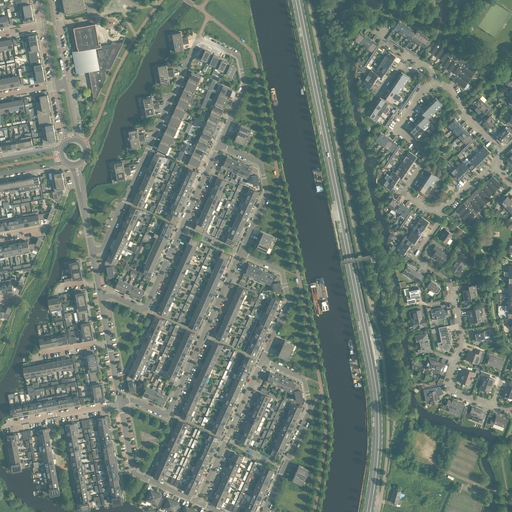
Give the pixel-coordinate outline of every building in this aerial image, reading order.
[(87,10),(86,10),(83,0),(62,0),(65,14),(87,10)] [(19,17),(22,17),(33,15),(32,9),(21,11),(18,12),(19,17)] [(31,20),(34,20),(33,15),(22,17),(23,24),(32,22),(31,20)] [(399,21),(393,29),(398,32),(403,24),(399,21)] [(105,79),(103,68),(111,67),(110,69),(119,51),(125,38),(123,43),(117,44),(113,42),(111,45),(101,47),(101,43),(98,44),(94,24),(95,24),(74,28),(77,48),(78,48),(78,51),(72,52),(73,52),(77,73),(76,73),(89,71),(94,99),(96,99),(103,84),(105,79)] [(402,35),(407,26),(403,24),(398,32),(402,35)] [(407,26),(402,35),(406,38),(412,29),(407,26)] [(411,41),(412,39),(411,39),(416,32),(412,29),(406,38),(411,41)] [(417,30),(416,32),(411,39),(412,39),(416,42),(421,33),(417,30)] [(188,37),(182,38),(181,32),(172,34),(174,43),(188,40),(188,37)] [(360,32),(354,40),(359,43),(364,35),(360,32)] [(34,35),(34,33),(26,35),(27,42),(37,40),(36,35),(34,35)] [(421,33),(416,42),(420,44),(426,36),(421,33)] [(364,35),(359,43),(363,46),(369,38),(364,35)] [(424,47),(430,39),(426,36),(420,44),(424,47)] [(369,38),(363,46),(367,49),(373,41),(369,38)] [(183,44),(189,43),(188,40),(174,43),(175,52),(184,50),(183,44)] [(372,52),(377,44),(373,41),(367,49),(372,52)] [(434,42),(428,51),(433,54),(439,45),(434,42)] [(37,51),(39,50),(38,45),(28,47),(29,54),(37,52),(37,51)] [(438,58),(444,49),(439,45),(433,54),(438,58)] [(202,48),(198,57),(196,56),(194,59),(202,62),(203,60),(207,61),(211,53),(211,52),(202,48)] [(447,56),(450,52),(444,49),(438,58),(443,61),(447,56)] [(397,57),(389,51),(386,55),(394,61),(397,57)] [(37,52),(29,54),(31,65),(39,63),(37,52)] [(206,62),(215,66),(215,67),(219,58),(220,57),(211,53),(207,61),(206,62)] [(383,60),(391,65),(394,61),(386,55),(383,60)] [(443,61),(441,65),(446,68),(452,59),(447,56),(443,61)] [(228,62),(219,58),(215,67),(215,66),(214,68),(223,71),(223,72),(227,63),(228,62)] [(451,72),(457,62),(452,59),(446,68),(451,72)] [(391,65),(383,60),(380,64),(388,69),(391,65)] [(456,75),(462,66),(457,62),(451,72),(456,75)] [(478,68),(468,62),(465,67),(474,73),(478,68)] [(223,73),(232,77),(236,67),(227,63),(223,72),(223,71),(223,73)] [(377,68),(386,74),(388,69),(380,64),(377,68)] [(173,69),(167,70),(166,65),(157,66),(159,75),(174,72),(173,69)] [(462,72),(471,78),(474,73),(465,67),(462,72)] [(379,76),(383,78),(386,74),(377,68),(374,72),(379,76)] [(374,72),(371,70),(368,74),(376,80),(379,76),(374,72)] [(161,84),(169,83),(168,77),(174,76),(174,72),(159,75),(161,84)] [(201,76),(192,72),(188,81),(197,85),(201,76)] [(410,77),(401,72),(398,76),(407,82),(410,77)] [(458,77),(467,83),(471,78),(462,72),(458,77)] [(376,80),(368,74),(365,79),(374,84),(376,80)] [(42,80),(45,80),(44,75),(33,77),(35,84),(43,82),(42,80)] [(407,82),(398,76),(395,80),(404,86),(407,82)] [(455,82),(464,89),(467,83),(458,77),(455,82)] [(367,89),(368,87),(371,89),(374,84),(365,79),(363,82),(359,79),(357,82),(367,89)] [(404,86),(395,80),(393,85),(401,90),(404,86)] [(184,89),(193,94),(197,85),(188,81),(184,89)] [(401,90),(393,85),(390,89),(398,95),(401,90)] [(232,90),(223,86),(219,95),(228,99),(232,90)] [(180,98),(189,102),(193,94),(184,89),(180,98)] [(398,95),(390,89),(387,93),(395,99),(398,95)] [(45,95),(45,93),(34,95),(35,102),(49,100),(48,95),(45,95)] [(384,98),(392,103),(395,99),(387,93),(384,98)] [(228,99),(219,95),(215,103),(224,108),(228,99)] [(478,95),(471,102),(473,104),(471,106),(476,111),(485,102),(478,95)] [(152,97),(143,99),(145,108),(159,105),(159,102),(153,103),(152,97)] [(388,103),(380,97),(377,102),(385,107),(388,103)] [(176,107),(185,111),(189,102),(180,98),(176,107)] [(442,105),(435,98),(432,101),(439,108),(442,105)] [(49,100),(35,102),(37,108),(50,105),(49,100)] [(439,108),(432,101),(428,105),(435,112),(439,108)] [(377,102),(374,106),(382,111),(384,113),(387,108),(385,107),(377,102)] [(481,116),(485,112),(487,114),(490,112),(492,109),(485,102),(476,111),(481,116)] [(224,108),(215,103),(211,112),(220,116),(224,108)] [(48,111),(50,110),(50,105),(37,108),(38,114),(48,112),(48,111)] [(154,109),(160,108),(159,105),(145,108),(146,117),(147,116),(155,115),(154,109)] [(435,112),(428,105),(424,109),(432,116),(435,112)] [(371,110),(379,116),(382,111),(374,106),(371,110)] [(172,116),(181,120),(185,111),(176,107),(172,116)] [(421,112),(423,115),(424,115),(428,119),(432,116),(424,109),(421,112)] [(368,115),(376,120),(379,116),(371,110),(368,115)] [(220,116),(211,112),(207,121),(216,125),(220,116)] [(490,112),(487,114),(485,117),(487,119),(483,123),(488,128),(497,119),(490,112)] [(431,122),(428,119),(424,115),(423,115),(420,119),(427,126),(431,122)] [(168,124),(177,129),(181,120),(172,116),(168,124)] [(427,126),(420,119),(416,122),(424,129),(427,126)] [(454,119),(447,126),(451,130),(458,122),(454,119)] [(216,125),(207,121),(203,130),(212,134),(216,125)] [(424,129),(416,122),(413,126),(420,133),(424,129)] [(455,133),(462,126),(458,122),(451,130),(455,133)] [(51,123),(39,125),(40,127),(43,127),(43,131),(54,129),(53,125),(51,125),(51,123)] [(164,133),(173,137),(177,129),(168,124),(164,133)] [(255,131),(241,125),(239,130),(253,136),(255,131)] [(409,130),(416,137),(420,133),(413,126),(409,130)] [(458,137),(465,130),(462,126),(455,133),(458,137)] [(511,134),(511,133),(511,131),(511,129),(509,126),(508,128),(506,127),(501,131),(508,138),(511,134)] [(137,129),(128,131),(130,140),(145,137),(144,134),(138,135),(137,129)] [(212,134),(203,130),(199,138),(209,143),(212,134)] [(237,135),(250,141),(253,136),(239,130),(237,135)] [(462,140),(469,133),(465,130),(458,137),(462,140)] [(496,136),(498,138),(496,139),(500,143),(503,141),(504,142),(508,138),(501,131),(496,136)] [(380,132),(375,141),(379,144),(385,135),(380,132)] [(160,142),(169,146),(173,137),(164,133),(160,142)] [(466,144),(473,137),(469,133),(462,140),(466,144)] [(43,144),(54,142),(54,140),(56,140),(55,135),(44,137),(42,137),(43,144)] [(234,140),(248,146),(250,141),(237,135),(234,140)] [(383,147),(389,138),(385,135),(379,144),(383,147)] [(139,141),(145,140),(145,137),(130,140),(132,149),(140,147),(139,141)] [(209,143),(199,138),(195,147),(205,151),(209,143)] [(388,149),(393,141),(389,138),(383,147),(388,149)] [(392,152),(398,144),(393,141),(388,149),(392,152)] [(156,151),(165,155),(169,146),(160,142),(156,151)] [(491,153),(483,146),(480,149),(487,156),(491,153)] [(205,151),(195,147),(191,156),(201,160),(205,151)] [(487,156),(480,149),(476,153),(483,160),(487,156)] [(416,156),(409,151),(406,156),(415,161),(417,157),(416,156)] [(164,157),(155,153),(153,158),(161,162),(164,157)] [(483,160),(476,153),(472,157),(480,164),(483,160)] [(187,165),(197,169),(201,160),(191,156),(187,165)] [(227,170),(228,167),(232,159),(227,156),(225,161),(224,160),(221,167),(227,170)] [(403,160),(412,166),(415,161),(406,156),(403,160)] [(469,160),(476,167),(480,164),(472,157),(469,160)] [(161,162),(153,158),(151,163),(159,167),(161,162)] [(233,170),(237,161),(232,159),(228,167),(233,170)] [(412,166),(403,160),(400,164),(409,170),(412,166)] [(469,168),(472,171),(476,167),(469,160),(465,164),(469,168)] [(233,170),(232,172),(237,175),(238,172),(242,163),(237,161),(233,170)] [(465,164),(462,161),(459,165),(466,172),(469,168),(465,164)] [(123,162),(114,163),(116,172),(130,170),(130,166),(124,167),(123,162)] [(159,167),(151,163),(148,168),(157,172),(159,167)] [(242,177),(247,165),(242,163),(238,172),(237,175),(242,177)] [(398,169),(406,174),(409,170),(400,164),(398,169)] [(247,179),(249,175),(252,167),(250,166),(250,167),(247,165),(242,177),(247,179)] [(466,172),(459,165),(455,168),(462,175),(466,172)] [(258,175),(257,169),(252,167),(249,175),(252,176),(253,185),(259,184),(258,175)] [(157,172),(148,168),(146,173),(155,177),(157,172)] [(188,168),(186,173),(195,177),(197,172),(188,168)] [(451,172),(458,179),(462,175),(455,168),(451,172)] [(400,177),(403,179),(406,174),(398,169),(395,173),(401,177),(400,177)] [(117,179),(112,180),(113,184),(118,183),(117,181),(126,180),(125,174),(131,173),(130,170),(116,172),(117,179)] [(59,171),(49,173),(50,180),(52,179),(63,177),(62,172),(60,173),(59,171)] [(395,173),(392,171),(389,176),(398,181),(400,177),(401,177),(395,173)] [(181,177),(184,178),(192,182),(195,177),(186,173),(183,172),(181,177)] [(438,177),(430,172),(427,176),(435,182),(438,177)] [(155,177),(146,173),(144,178),(153,182),(155,177)] [(398,181),(389,176),(387,180),(395,185),(398,181)] [(424,180),(433,186),(435,182),(427,176),(424,180)] [(226,181),(218,177),(216,182),(224,185),(226,181)] [(502,185),(494,177),(489,181),(497,189),(502,185)] [(155,183),(153,182),(144,178),(142,183),(150,187),(153,188),(155,183)] [(182,183),(190,187),(192,182),(184,178),(182,183)] [(384,184),(392,190),(395,185),(387,180),(384,184)] [(421,184),(430,190),(433,186),(424,180),(421,184)] [(485,186),(493,194),(497,189),(489,181),(485,186)] [(227,187),(224,185),(216,182),(214,186),(225,191),(227,187)] [(63,188),(65,188),(64,183),(53,185),(55,191),(63,190),(63,188)] [(150,187),(142,183),(139,188),(148,192),(150,187)] [(179,188),(188,192),(190,187),(182,183),(179,188)] [(418,189),(427,194),(430,190),(421,184),(418,189)] [(225,191),(214,186),(211,191),(222,196),(225,191)] [(481,190),(482,192),(489,198),(493,194),(485,186),(481,190)] [(148,192),(139,188),(137,193),(146,197),(148,192)] [(177,193),(186,197),(188,192),(179,188),(177,193)] [(258,192),(250,188),(247,193),(256,197),(258,192)] [(54,199),(60,202),(63,193),(63,190),(55,191),(52,192),(54,199)] [(222,196),(211,191),(209,196),(220,201),(222,196)] [(173,197),(184,202),(186,197),(177,193),(175,192),(173,197)] [(490,199),(489,198),(482,192),(478,196),(486,204),(490,199)] [(146,197),(137,193),(135,198),(144,201),(146,197)] [(245,198),(254,202),(256,197),(247,193),(245,198)] [(220,201),(209,196),(207,200),(218,205),(220,201)] [(486,204),(478,196),(474,200),(482,208),(486,204)] [(503,196),(499,200),(505,207),(511,199),(511,196),(510,199),(507,196),(505,198),(503,196)] [(170,202),(173,203),(181,207),(184,202),(173,197),(172,197),(170,202)] [(393,197),(387,206),(392,209),(397,200),(393,197)] [(146,203),(144,201),(135,198),(133,203),(144,208),(146,203)] [(243,203),(252,207),(254,202),(245,198),(243,203)] [(511,199),(505,207),(503,209),(507,213),(509,211),(511,207),(511,199)] [(218,205),(207,200),(205,205),(213,209),(216,210),(218,205)] [(396,212),(401,203),(397,200),(392,209),(396,212)] [(469,204),(477,212),(482,208),(474,200),(469,204)] [(171,208),(179,212),(181,207),(173,203),(171,208)] [(241,208),(249,211),(252,207),(243,203),(241,207),(241,208)] [(400,214),(406,206),(401,203),(396,212),(400,214)] [(463,203),(455,211),(460,215),(468,207),(463,203)] [(211,213),(213,209),(205,205),(203,210),(211,213)] [(140,210),(131,206),(129,211),(138,215),(140,210)] [(241,207),(238,206),(236,211),(238,213),(239,213),(247,216),(249,211),(241,208),(241,207)] [(405,217),(410,209),(406,206),(400,214),(405,217)] [(47,219),(52,221),(57,210),(52,207),(50,212),(42,214),(43,219),(47,219)] [(468,207),(460,215),(464,219),(472,211),(468,207)] [(168,213),(177,216),(179,212),(171,208),(168,213)] [(211,213),(203,210),(201,214),(209,218),(212,219),(214,215),(211,213)] [(138,215),(129,211),(127,216),(136,220),(138,215)] [(472,211),(464,219),(468,224),(476,216),(472,211)] [(40,223),(39,220),(43,219),(42,214),(38,214),(38,212),(33,213),(35,224),(40,223)] [(176,222),(177,219),(176,218),(177,216),(168,213),(166,218),(176,222)] [(236,217),(245,221),(247,216),(239,213),(238,213),(236,217)] [(209,218),(201,214),(199,219),(207,223),(209,218)] [(138,221),(136,220),(127,216),(125,221),(136,226),(138,221)] [(473,228),(481,220),(476,216),(468,224),(473,228)] [(234,222),(243,226),(245,221),(236,217),(234,222)] [(430,222),(421,217),(418,221),(427,227),(430,222)] [(210,224),(207,223),(199,219),(197,224),(208,229),(210,224)] [(173,228),(174,225),(163,220),(160,225),(171,229),(172,228),(173,228)] [(136,226),(125,221),(123,226),(131,229),(133,230),(136,226)] [(427,227),(418,221),(416,225),(424,231),(427,227)] [(232,227),(241,231),(243,226),(234,222),(232,227)] [(195,228),(206,233),(208,229),(197,224),(195,228)] [(158,229),(169,234),(171,229),(160,225),(158,229)] [(424,231),(416,225),(413,229),(421,235),(424,231)] [(131,229),(123,226),(120,230),(129,234),(131,229)] [(227,231),(238,236),(241,231),(232,227),(229,226),(227,231)] [(156,234),(167,239),(169,234),(158,229),(156,234)] [(410,234),(418,239),(421,235),(413,229),(410,234)] [(461,234),(454,230),(452,233),(446,229),(440,238),(447,243),(453,234),(458,238),(461,234)] [(129,234),(120,230),(118,235),(127,239),(129,234)] [(225,236),(236,241),(238,236),(227,231),(225,236)] [(146,263),(155,267),(167,239),(156,234),(155,233),(154,236),(157,238),(146,263)] [(277,239),(263,233),(261,238),(274,244),(277,239)] [(413,242),(416,244),(418,239),(410,234),(407,238),(413,242)] [(118,235),(116,240),(124,244),(128,246),(130,241),(127,239),(118,235)] [(222,241),(234,246),(236,241),(225,236),(222,241)] [(407,238),(405,236),(402,241),(410,246),(413,242),(407,238)] [(202,242),(191,237),(189,242),(197,246),(199,247),(202,242)] [(28,244),(28,245),(29,250),(33,249),(32,252),(36,254),(37,251),(38,252),(43,241),(38,238),(36,243),(28,244)] [(258,243),(272,249),(274,244),(261,238),(258,243)] [(124,244),(116,240),(114,245),(122,249),(124,244)] [(145,241),(142,240),(135,257),(137,258),(145,241)] [(410,246),(402,241),(399,245),(407,250),(410,246)] [(197,246),(189,242),(187,247),(195,250),(197,246)] [(256,248),(270,254),(272,249),(258,243),(256,248)] [(122,249),(114,245),(111,250),(120,254),(122,249)] [(402,253),(404,255),(407,250),(399,245),(397,248),(393,245),(391,248),(401,255),(402,253)] [(439,258),(444,262),(448,255),(441,251),(442,249),(436,245),(432,251),(435,253),(432,256),(438,260),(439,258)] [(184,251),(192,255),(195,250),(187,247),(184,251)] [(120,254),(111,250),(109,255),(118,259),(120,254)] [(230,255),(219,250),(217,255),(220,256),(228,259),(230,255)] [(182,256),(190,259),(192,255),(184,251),(182,256)] [(458,259),(456,258),(449,268),(457,272),(461,266),(463,268),(469,258),(462,253),(458,259)] [(108,258),(107,257),(106,260),(114,263),(116,264),(118,259),(109,255),(108,258)] [(180,261),(188,264),(190,259),(182,256),(180,261)] [(228,259),(220,256),(218,261),(226,264),(228,259)] [(78,261),(78,260),(68,262),(69,268),(79,266),(79,261),(78,261)] [(105,263),(106,268),(107,267),(108,276),(114,275),(112,266),(114,263),(106,260),(105,263)] [(178,265),(186,269),(188,264),(180,261),(178,265)] [(216,265),(224,269),(226,264),(218,261),(216,265)] [(144,268),(152,271),(155,267),(146,263),(144,268)] [(250,275),(254,266),(249,264),(247,269),(246,268),(243,275),(249,278),(250,275)] [(176,270),(184,273),(186,269),(178,265),(176,270)] [(214,270),(222,273),(224,269),(216,265),(214,270)] [(407,265),(403,272),(419,283),(423,276),(407,265)] [(250,275),(249,278),(254,280),(259,269),(254,266),(250,275)] [(142,272),(150,276),(152,271),(144,268),(142,272)] [(259,282),(264,271),(259,269),(254,280),(259,282)] [(174,274),(182,278),(184,273),(176,270),(174,274)] [(211,275),(219,278),(222,273),(214,270),(211,275)] [(264,284),(265,282),(269,273),(264,271),(259,282),(264,284)] [(81,277),(81,272),(70,274),(71,281),(81,279),(81,277)] [(272,273),(271,274),(269,273),(265,282),(270,284),(271,282),(270,282),(274,274),(272,273)] [(182,278),(174,274),(172,279),(180,283),(182,278)] [(271,282),(273,283),(275,292),(281,291),(279,282),(280,282),(279,277),(274,274),(270,282),(271,282)] [(209,279),(217,283),(219,278),(211,275),(209,279)] [(15,277),(11,278),(11,279),(11,282),(12,288),(17,287),(22,289),(27,278),(22,276),(19,280),(16,281),(15,277)] [(119,279),(115,288),(120,290),(124,281),(119,279)] [(180,283),(172,279),(170,284),(178,287),(180,283)] [(207,284),(215,287),(217,283),(209,279),(207,284)] [(439,286),(431,280),(426,287),(434,292),(435,292),(436,293),(437,293),(438,292),(440,289),(440,288),(440,287),(439,286)] [(124,281),(120,290),(125,292),(129,283),(124,281)] [(129,283),(125,292),(130,294),(134,286),(129,283)] [(178,287),(170,284),(168,288),(176,292),(178,287)] [(205,288),(213,292),(215,287),(207,284),(205,288)] [(469,289),(463,291),(465,301),(471,300),(471,296),(477,295),(475,285),(469,286),(469,289)] [(134,286),(130,294),(135,297),(139,288),(134,286)] [(247,289),(239,286),(237,291),(245,294),(247,289)] [(408,304),(416,302),(415,298),(420,297),(418,287),(409,289),(410,295),(406,295),(408,304)] [(142,294),(143,295),(145,291),(139,288),(135,297),(140,299),(142,294)] [(176,292),(168,288),(166,293),(174,297),(176,292)] [(213,292),(205,288),(203,293),(211,297),(213,292)] [(82,291),(73,293),(75,299),(85,297),(84,292),(82,293),(82,291)] [(245,294),(237,291),(235,295),(243,299),(245,294)] [(174,297),(166,293),(164,298),(172,301),(174,297)] [(211,297),(203,293),(201,298),(209,301),(211,297)] [(233,300),(241,304),(243,299),(235,295),(233,300)] [(48,307),(50,307),(50,311),(56,310),(54,298),(52,299),(52,297),(48,298),(49,303),(47,303),(48,307)] [(280,301),(271,297),(269,302),(277,306),(280,301)] [(172,301),(164,298),(161,302),(169,306),(172,301)] [(209,301),(201,298),(199,302),(207,306),(209,301)] [(231,305),(239,308),(241,304),(233,300),(231,305)] [(264,306),(275,311),(277,306),(269,302),(266,301),(264,306)] [(159,307),(167,311),(167,310),(169,306),(161,302),(159,307)] [(207,306),(199,302),(197,307),(205,311),(207,306)] [(85,308),(87,308),(86,303),(76,305),(77,312),(85,310),(85,308)] [(228,309),(236,313),(239,308),(231,305),(228,309)] [(13,309),(7,306),(8,307),(6,311),(0,312),(0,318),(3,318),(8,320),(13,309)] [(262,311),(273,315),(275,311),(264,306),(262,311)] [(157,312),(168,317),(170,312),(167,310),(167,311),(159,307),(157,312)] [(205,311),(197,307),(195,312),(203,315),(205,311)] [(432,314),(433,320),(449,317),(447,309),(441,310),(441,307),(431,309),(431,307),(427,308),(428,314),(432,314)] [(484,307),(467,311),(469,323),(483,320),(483,317),(486,317),(484,307)] [(236,313),(228,309),(226,314),(234,318),(236,313)] [(414,328),(426,326),(424,317),(422,318),(421,309),(412,311),(409,312),(411,320),(413,320),(414,328)] [(85,310),(77,312),(79,323),(87,321),(85,310)] [(260,316),(262,317),(271,320),(273,315),(262,311),(260,316)] [(203,315),(195,312),(193,316),(201,320),(203,315)] [(234,318),(226,314),(224,319),(232,322),(234,318)] [(166,321),(155,316),(153,321),(162,325),(164,326),(166,321)] [(191,321),(199,325),(201,320),(193,316),(191,321)] [(262,317),(260,321),(268,325),(271,320),(262,317)] [(232,322),(224,319),(222,323),(230,327),(232,322)] [(255,325),(266,330),(268,325),(260,321),(257,320),(255,325)] [(79,323),(77,323),(78,330),(80,329),(91,327),(90,322),(88,323),(87,321),(79,323)] [(151,326),(160,330),(162,325),(153,321),(151,326)] [(188,326),(196,329),(199,325),(191,321),(188,326)] [(230,327),(222,323),(220,328),(228,332),(230,327)] [(253,330),(255,332),(255,331),(264,335),(266,330),(255,325),(253,330)] [(149,331),(157,335),(160,330),(151,326),(149,331)] [(447,326),(439,327),(442,342),(438,342),(439,348),(448,351),(451,343),(451,340),(452,340),(450,332),(449,332),(449,329),(447,329),(447,326)] [(218,333),(226,336),(228,332),(220,328),(218,333)] [(195,333),(187,330),(184,335),(192,338),(195,333)] [(485,336),(490,335),(489,330),(484,331),(484,330),(475,332),(476,336),(474,340),(480,342),(481,340),(485,339),(485,336)] [(146,336),(155,339),(157,335),(149,331),(146,336)] [(255,332),(253,336),(262,340),(264,335),(255,331),(255,332)] [(90,338),(93,338),(92,333),(81,335),(83,342),(91,340),(90,338)] [(216,337),(224,341),(226,336),(218,333),(216,337)] [(419,352),(429,350),(428,347),(430,347),(427,333),(415,336),(416,341),(420,340),(422,349),(418,349),(419,352)] [(182,339),(190,343),(192,338),(184,335),(182,339)] [(253,336),(250,335),(248,340),(251,341),(260,345),(262,340),(253,336)] [(144,341),(153,344),(155,339),(146,336),(144,341)] [(39,339),(40,343),(39,343),(39,347),(41,346),(41,348),(47,347),(45,337),(41,338),(41,339),(39,339)] [(180,344),(188,347),(190,343),(182,339),(180,344)] [(292,343),(285,340),(282,345),(295,351),(297,346),(292,343)] [(142,345),(151,349),(153,344),(144,341),(142,345)] [(222,345),(214,341),(212,346),(220,350),(222,345)] [(251,341),(249,346),(257,350),(260,345),(251,341)] [(178,349),(186,352),(188,347),(180,344),(178,349)] [(142,345),(140,350),(148,354),(151,355),(153,350),(151,349),(142,345)] [(256,355),(257,353),(256,353),(257,350),(249,346),(246,345),(244,350),(256,355)] [(295,351),(282,345),(280,350),(293,356),(295,351)] [(220,350),(212,346),(210,351),(218,354),(220,350)] [(176,353),(184,357),(186,352),(178,349),(176,353)] [(467,356),(468,356),(466,360),(478,364),(479,361),(481,361),(484,352),(476,349),(475,353),(469,350),(467,356)] [(148,354),(140,350),(138,355),(146,359),(149,360),(151,355),(148,354)] [(288,360),(291,361),(293,356),(280,350),(278,355),(288,360)] [(208,355),(216,359),(218,354),(210,351),(208,355)] [(96,353),(93,354),(93,352),(82,354),(84,361),(86,360),(97,358),(96,353)] [(184,357),(176,353),(174,358),(182,361),(184,357)] [(252,361),(253,362),(254,359),(243,354),(241,359),(251,364),(252,361)] [(135,360),(144,364),(146,359),(138,355),(135,360)] [(206,360),(214,364),(216,359),(208,355),(206,360)] [(487,364),(501,369),(504,360),(490,355),(487,364)] [(182,361),(174,358),(172,362),(180,366),(182,361)] [(251,364),(241,359),(238,364),(249,368),(251,364)] [(444,364),(429,359),(426,368),(441,374),(444,364)] [(144,364),(135,360),(133,365),(142,369),(144,370),(147,365),(144,364)] [(204,365),(212,368),(214,364),(206,360),(204,365)] [(180,366),(172,362),(170,367),(178,371),(180,366)] [(96,369),(99,369),(98,364),(87,366),(88,372),(97,371),(96,369)] [(238,364),(236,368),(239,369),(247,373),(249,368),(238,364)] [(25,375),(25,379),(31,378),(29,366),(28,367),(27,365),(23,366),(24,371),(23,371),(23,375),(25,375)] [(131,370),(140,374),(142,369),(133,365),(131,370)] [(201,369),(209,373),(212,368),(204,365),(201,369)] [(178,371),(170,367),(168,372),(176,375),(178,371)] [(472,376),(474,376),(475,373),(467,369),(466,370),(463,368),(461,372),(463,372),(460,381),(461,381),(461,382),(469,385),(472,376)] [(199,374),(207,378),(209,373),(201,369),(199,374)] [(247,373),(239,369),(237,374),(245,378),(247,373)] [(130,373),(129,372),(128,375),(136,378),(135,378),(137,379),(140,374),(131,370),(130,373)] [(86,374),(85,374),(87,384),(88,384),(90,384),(99,382),(97,371),(88,372),(85,373),(86,374)] [(165,371),(163,375),(174,380),(176,375),(168,372),(165,371)] [(268,377),(267,376),(265,380),(267,380),(267,381),(272,383),(276,374),(270,372),(268,377)] [(480,389),(488,392),(491,385),(493,386),(495,380),(489,378),(490,375),(481,372),(480,374),(485,376),(480,389)] [(197,379),(205,382),(207,378),(199,374),(197,379)] [(245,378),(237,374),(235,379),(243,382),(245,378)] [(277,385),(280,377),(276,374),(272,383),(277,385)] [(128,382),(130,391),(136,390),(134,381),(135,378),(136,378),(128,375),(127,378),(127,382),(128,382)] [(281,387),(285,379),(280,377),(277,385),(281,387)] [(243,382),(235,379),(232,378),(230,382),(241,387),(243,382)] [(205,382),(197,379),(195,383),(203,387),(205,382)] [(286,390),(290,381),(285,379),(281,387),(286,390)] [(293,381),(293,382),(290,381),(286,390),(292,392),(292,390),(296,382),(293,381)] [(511,381),(510,381),(509,385),(508,384),(505,392),(503,391),(502,396),(508,398),(508,397),(511,398),(511,381)] [(101,383),(99,384),(99,382),(90,384),(92,390),(102,388),(101,383)] [(241,387),(230,382),(228,387),(231,388),(239,392),(241,387)] [(301,390),(302,390),(301,384),(296,382),(292,390),(295,391),(297,401),(303,400),(301,390)] [(203,387),(195,383),(193,388),(201,392),(203,387)] [(147,386),(143,395),(148,397),(152,389),(147,386)] [(443,393),(440,386),(424,389),(426,402),(431,401),(431,405),(438,403),(437,399),(440,399),(439,395),(443,393)] [(228,387),(226,392),(228,393),(237,396),(239,392),(231,388),(228,387)] [(162,393),(163,390),(158,388),(157,391),(153,400),(158,402),(162,393)] [(201,392),(193,388),(191,393),(199,396),(201,392)] [(153,400),(157,391),(152,389),(148,397),(153,400)] [(259,395),(260,395),(259,398),(269,402),(271,397),(260,392),(259,395)] [(163,404),(165,399),(166,400),(168,396),(162,393),(158,402),(163,404)] [(199,396),(191,393),(189,397),(197,401),(199,396)] [(236,396),(228,393),(226,397),(234,401),(236,396)] [(102,401),(102,399),(104,399),(103,394),(93,396),(94,403),(102,401)] [(222,401),(224,402),(232,406),(234,401),(226,397),(224,396),(222,401)] [(197,401),(189,397),(187,402),(195,406),(197,401)] [(269,402),(259,398),(257,402),(267,407),(269,402)] [(455,400),(454,401),(448,399),(446,406),(450,407),(448,411),(460,415),(464,404),(455,400)] [(195,406),(187,402),(185,407),(193,410),(195,406)] [(232,406),(224,402),(222,407),(230,410),(232,406)] [(267,407),(257,402),(255,407),(264,411),(267,407)] [(300,411),(301,411),(303,408),(293,404),(291,409),(299,413),(300,411)] [(12,407),(10,408),(11,411),(9,411),(10,415),(11,415),(12,416),(17,415),(16,405),(11,406),(12,407)] [(183,411),(191,415),(193,410),(185,407),(183,411)] [(230,410),(222,407),(220,411),(228,415),(230,410)] [(266,412),(264,411),(255,407),(253,412),(263,416),(263,417),(266,412)] [(473,414),(472,419),(482,423),(485,412),(482,411),(483,410),(472,407),(470,413),(473,414)] [(288,414),(297,418),(299,413),(291,409),(288,414)] [(181,416),(189,420),(191,415),(183,411),(181,416)] [(228,415),(220,411),(218,416),(226,420),(228,415)] [(263,416),(253,412),(251,416),(261,421),(263,416)] [(286,419),(295,423),(297,418),(288,414),(286,419)] [(492,418),(490,424),(503,429),(504,427),(507,419),(496,415),(495,419),(492,418)] [(226,420),(218,416),(216,421),(224,424),(226,420)] [(261,421),(251,416),(248,421),(259,426),(261,421)] [(106,417),(95,419),(96,425),(99,425),(109,423),(108,419),(107,419),(106,417)] [(286,419),(285,418),(282,423),(284,424),(293,428),(295,423),(286,419)] [(177,422),(178,422),(177,425),(185,429),(188,424),(178,419),(177,422)] [(214,420),(211,424),(214,425),(222,429),(224,424),(216,421),(214,420)] [(259,426),(248,421),(246,426),(254,429),(256,430),(259,426)] [(71,424),(64,425),(65,430),(66,429),(67,431),(75,429),(77,429),(76,423),(74,423),(74,422),(71,423),(71,424)] [(282,429),(290,433),(293,428),(284,424),(282,429)] [(185,429),(177,425),(175,429),(183,433),(185,429)] [(222,432),(221,431),(222,429),(214,425),(212,430),(221,434),(222,432)] [(254,429),(246,426),(244,430),(252,434),(254,429)] [(183,433),(175,429),(172,434),(181,438),(183,433)] [(280,434),(288,438),(290,433),(282,429),(280,434)] [(252,434),(244,430),(242,435),(250,439),(252,434)] [(16,440),(19,440),(18,434),(15,434),(15,433),(12,434),(12,435),(5,436),(6,440),(7,440),(8,442),(16,440)] [(219,438),(208,433),(206,438),(208,439),(216,442),(217,440),(218,440),(219,438)] [(181,438),(172,434),(170,439),(179,442),(181,438)] [(277,439),(286,442),(288,438),(280,434),(277,439)] [(248,443),(250,444),(252,440),(250,439),(242,435),(240,440),(244,442),(244,443),(247,445),(248,443)] [(179,442),(170,439),(168,443),(177,447),(179,442)] [(208,439),(206,443),(214,447),(216,442),(208,439)] [(275,444),(284,447),(286,442),(277,439),(275,444)] [(203,442),(201,447),(212,452),(214,447),(206,443),(203,442)] [(180,449),(177,447),(168,443),(166,448),(175,452),(178,453),(180,449)] [(273,448),(282,452),(284,447),(275,444),(273,448)] [(199,451),(210,456),(212,452),(201,447),(199,451)] [(173,457),(175,452),(166,448),(164,453),(173,457)] [(271,454),(270,455),(274,457),(275,455),(279,457),(282,452),(273,448),(271,454)] [(197,456),(199,457),(207,461),(210,456),(199,451),(197,456)] [(243,456),(243,455),(239,453),(239,455),(234,452),(232,458),(241,462),(243,456)] [(176,458),(173,457),(164,453),(162,457),(171,461),(173,463),(176,458)] [(171,461),(162,457),(160,462),(169,466),(171,461)] [(197,462),(205,466),(207,461),(199,457),(197,462)] [(230,463),(238,466),(241,462),(232,458),(230,463)] [(23,462),(20,462),(20,463),(12,464),(12,466),(11,466),(12,470),(16,469),(17,471),(21,470),(20,469),(24,468),(23,462)] [(169,466),(160,462),(158,467),(166,471),(169,466)] [(195,467),(203,470),(205,466),(197,462),(195,467)] [(228,467),(236,471),(238,466),(230,463),(228,467)] [(266,465),(265,467),(263,472),(271,475),(273,470),(269,468),(270,467),(266,465)] [(306,468),(299,465),(297,470),(309,476),(311,471),(306,468)] [(166,471),(158,467),(156,471),(164,475),(166,471)] [(193,471),(201,475),(203,470),(195,467),(193,471)] [(225,472),(234,476),(236,471),(228,467),(225,472)] [(107,469),(104,470),(105,476),(108,475),(117,473),(117,472),(118,472),(117,468),(107,469)] [(294,475),(307,481),(309,476),(297,470),(294,475)] [(154,473),(152,476),(162,480),(164,475),(156,471),(155,474),(154,473)] [(191,476),(199,480),(201,475),(193,471),(191,476)] [(223,477),(232,481),(234,476),(225,472),(223,477)] [(260,477),(269,480),(271,475),(263,472),(260,477)] [(186,479),(189,481),(197,484),(199,480),(191,476),(188,475),(186,479)] [(292,480),(302,485),(302,484),(305,486),(307,481),(294,475),(292,480)] [(221,482),(229,486),(232,481),(223,477),(221,482)] [(258,481),(267,485),(269,480),(260,477),(258,481)] [(187,485),(195,489),(197,484),(189,481),(187,485)] [(256,486),(264,490),(267,485),(258,481),(256,486)] [(219,487),(227,491),(229,486),(221,482),(219,487)] [(195,492),(194,491),(195,489),(187,485),(185,490),(194,494),(195,492)] [(254,491),(262,495),(264,490),(256,486),(254,491)] [(58,494),(58,493),(59,493),(58,487),(47,489),(47,493),(50,493),(51,494),(54,494),(55,495),(58,494)] [(216,492),(225,496),(227,491),(219,487),(216,492)] [(391,501),(398,503),(401,491),(394,489),(391,501)] [(78,494),(77,494),(78,498),(88,496),(91,496),(90,490),(87,490),(87,491),(78,492),(78,494)] [(111,492),(108,492),(109,498),(121,496),(121,494),(122,494),(121,490),(111,492)] [(150,492),(147,491),(142,501),(146,502),(147,501),(151,503),(156,493),(153,492),(154,491),(151,490),(150,491),(150,492)] [(254,491),(252,490),(250,496),(251,496),(260,500),(262,495),(254,491)] [(225,502),(227,497),(225,496),(216,492),(214,497),(223,501),(225,502)] [(161,496),(161,495),(158,493),(158,494),(156,493),(151,503),(156,505),(155,507),(159,508),(163,498),(160,497),(161,496)] [(121,496),(109,498),(110,504),(115,503),(115,505),(119,504),(118,502),(123,501),(122,497),(121,497),(121,496)] [(249,501),(258,505),(260,500),(251,496),(249,501)] [(213,500),(212,499),(211,502),(221,506),(223,501),(214,497),(213,500)] [(171,500),(171,499),(168,498),(168,499),(167,500),(164,499),(160,509),(163,510),(164,508),(169,511),(173,501),(171,500)] [(85,509),(85,510),(89,509),(89,508),(93,507),(92,501),(89,502),(80,503),(80,505),(79,505),(80,510),(85,509)] [(176,501),(176,502),(173,501),(169,511),(172,511),(178,511),(181,506),(178,505),(178,504),(179,503),(176,501)] [(247,506),(256,510),(258,505),(249,501),(247,506)]
